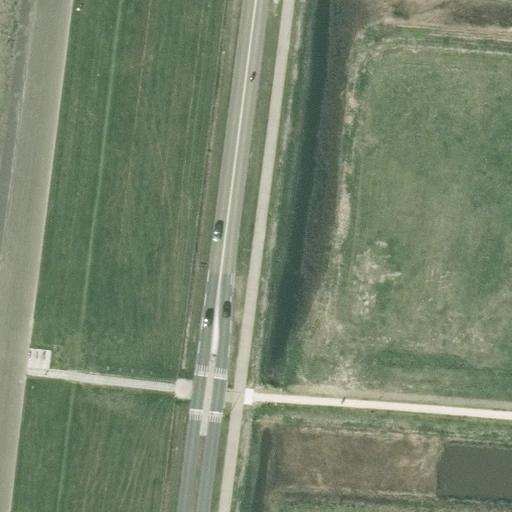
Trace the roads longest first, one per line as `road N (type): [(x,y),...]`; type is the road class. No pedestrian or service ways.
road 1 (secondary): [(220,274),(256,0)]
road 2 (secondary): [(220,274),(183,511)]
road 3 (secondary): [(202,511),(224,334),(220,274)]
